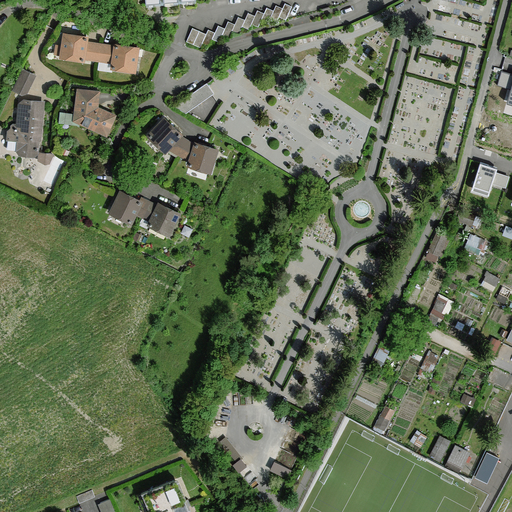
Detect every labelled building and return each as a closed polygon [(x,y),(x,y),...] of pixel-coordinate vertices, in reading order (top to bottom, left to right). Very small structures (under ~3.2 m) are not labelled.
[(292,6),(285,3),(283,8),(276,5),(274,11),(267,8),(264,13),(258,10),(255,16),(248,13),(245,20),(239,17),(235,24),(229,21),(225,28),(218,25),(215,32),(209,29),(207,34),(193,28),(187,42),(201,47),(202,43),(209,46),(212,39),(219,42),(222,35),(229,38),(232,31),(239,33),(243,26),(249,29),(252,24),(259,27),(261,21),(268,24),(271,19),(277,22),(280,17),(286,20),(292,6)] [(87,37),(65,34),(62,57),(84,60),(84,58),(86,42),(87,37)] [(86,42),(84,58),(99,60),(101,44),(86,42)] [(101,44),(99,60),(113,62),(116,47),(101,44)] [(116,44),(116,47),(113,62),(113,67),(135,70),(138,48),(130,47),(116,44)] [(36,75),(25,69),(14,91),(23,94),(28,93),(36,75)] [(511,74),(502,72),(498,86),(511,90),(507,105),(511,106),(511,74)] [(210,91),(205,84),(198,88),(204,96),(210,91)] [(192,93),(197,101),(204,96),(198,88),(192,93)] [(83,123),(107,134),(115,115),(92,105),(94,91),(78,89),(75,123),(82,125),(83,123)] [(197,101),(192,93),(174,106),(183,111),(197,101)] [(40,138),(43,102),(27,101),(22,105),(21,114),(24,118),(24,122),(21,124),(14,124),(12,125),(12,128),(9,130),(8,149),(17,150),(19,153),(34,154),(37,152),(38,139),(40,138)] [(168,147),(179,136),(181,134),(165,119),(150,135),(165,150),(168,147)] [(179,136),(168,147),(179,154),(187,140),(179,136)] [(187,140),(179,154),(191,161),(195,145),(187,140)] [(196,143),(195,145),(191,161),(190,164),(211,171),(217,149),(206,146),(196,143)] [(51,153),(40,152),(39,160),(49,163),(54,154),(51,153)] [(489,197),(493,184),(506,189),(510,177),(497,173),(497,170),(480,164),(472,191),(489,197)] [(136,213),(141,201),(121,191),(111,211),(132,221),(136,213)] [(142,198),(141,201),(136,213),(144,217),(150,202),(142,198)] [(158,206),(150,202),(144,217),(152,221),(158,206)] [(159,204),(158,206),(152,221),(150,224),(170,233),(179,213),(159,204)] [(430,254),(444,258),(450,233),(437,229),(430,254)] [(467,248),(486,253),(490,237),(471,232),(467,248)] [(489,269),(482,283),(495,289),(502,276),(489,269)] [(447,317),(455,298),(440,292),(433,311),(447,317)] [(443,458),(452,438),(442,433),(433,453),(443,458)] [(230,435),(220,440),(238,470),(248,464),(230,435)] [(466,463),(471,447),(456,443),(451,458),(466,463)] [(478,476),(491,480),(500,453),(487,449),(478,476)] [(275,460),(272,467),(285,473),(289,466),(275,460)] [(190,511),(188,504),(177,479),(142,493),(149,511),(190,511)] [(95,496),(93,490),(77,496),(80,502),(95,496)] [(102,511),(118,511),(112,498),(99,504),(102,511)]
